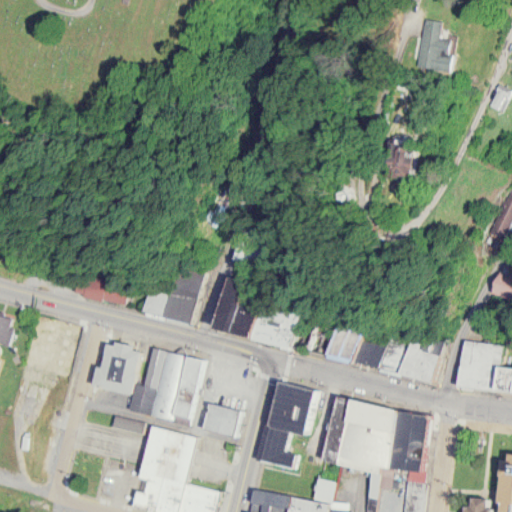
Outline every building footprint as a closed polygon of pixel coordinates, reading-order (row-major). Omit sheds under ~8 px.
[(463,21),(446,19),(442,60),(472,63),(475,40),(461,39),(463,21)] [(502,104),(511,108),(511,82),(502,104)] [(446,145),(423,145),(423,180),(446,180),(446,145)] [(496,231),(511,235),(511,185),(508,184),(496,231)] [(511,263),(503,288),(511,291),(511,263)] [(200,320),(211,273),(186,267),(176,315),(179,316),(200,320)] [(89,294),(136,305),(141,282),(94,271),(89,294)] [(243,275),(234,321),(273,330),(278,306),(258,302),(263,279),(243,275)] [(152,307),(156,287),(178,292),(173,312),(152,307)] [(0,334),(0,310),(20,317),(13,339),(0,334)] [(307,317),(302,340),(275,334),(281,310),(307,317)] [(412,369),(419,336),(453,343),(446,377),(412,369)] [(511,341),(474,338),(469,384),(508,388),(511,351),(511,341)] [(106,380),(117,339),(154,349),(144,389),(106,380)] [(366,357),(370,339),(389,343),(386,361),(366,357)] [(388,362),(392,343),(414,348),(409,367),(388,362)] [(161,344),(173,347),(162,383),(151,380),(161,344)] [(158,411),(181,417),(198,353),(175,347),(158,411)] [(184,412),(200,353),(217,358),(201,416),(184,412)] [(294,372),(337,384),(323,436),(301,430),(281,425),(280,424),(294,372)] [(143,404),(149,383),(163,386),(157,408),(143,404)] [(352,389),(337,456),(355,460),(371,393),(352,389)] [(371,393),(419,405),(402,471),(355,460),(371,393)] [(221,400),(215,424),(247,432),(253,408),(221,400)] [(407,463),(419,407),(446,413),(434,469),(407,463)] [(180,511),(144,503),(164,423),(209,434),(198,480),(230,488),(224,511),(180,511)] [(281,425),(272,454),(304,464),(307,452),(296,448),(301,430),(281,425)] [(429,511),(433,470),(415,468),(410,509),(429,511)] [(511,511),(511,478),(511,497),(485,495),(484,503),(477,502),(476,511),(511,511)] [(304,493),(299,511),(257,511),(263,486),(304,493)] [(0,496),(2,493),(0,491),(0,511),(4,511),(8,503),(0,499),(0,496)] [(300,511),(305,494),(339,501),(336,511),(300,511)]
